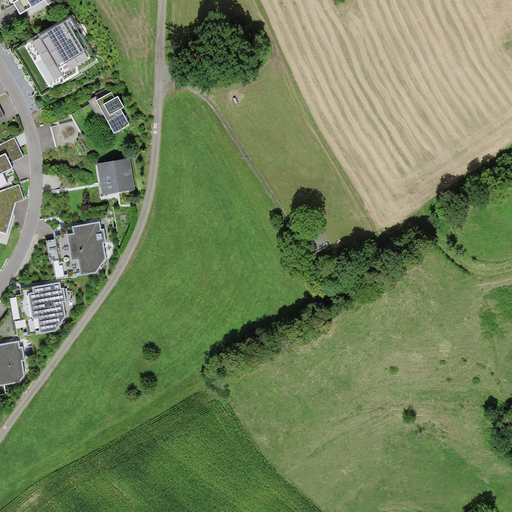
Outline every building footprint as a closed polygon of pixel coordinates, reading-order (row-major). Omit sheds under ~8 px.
[(13,0),(12,1),(20,15),(45,0),(13,0)] [(95,62),(70,21),(43,38),(40,34),(14,50),(42,95),(95,62)] [(94,101),(113,135),(131,125),(112,91),(94,101)] [(15,138),(0,144),(0,175),(14,169),(11,162),(23,156),(15,138)] [(96,164),(102,196),(136,190),(130,158),(96,164)] [(25,199),(20,184),(0,189),(0,231),(7,233),(16,202),(25,199)] [(54,261),(57,278),(97,270),(106,257),(104,243),(105,242),(103,231),(101,231),(100,222),(96,223),(82,225),(63,228),(63,229),(53,230),(58,260),(54,261)] [(26,321),(28,336),(56,331),(66,317),(63,302),(65,301),(63,289),(61,289),(60,283),(57,283),(44,285),(21,289),(22,295),(15,296),(20,322),(26,321)] [(0,386),(20,383),(25,376),(22,361),(25,360),(23,347),(20,347),(19,342),(15,342),(2,345),(0,344),(0,386)]
